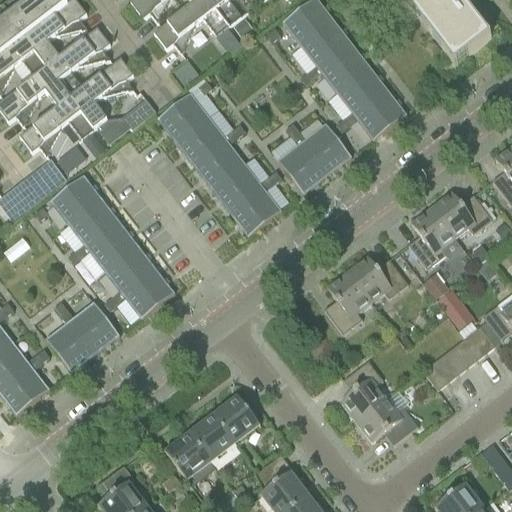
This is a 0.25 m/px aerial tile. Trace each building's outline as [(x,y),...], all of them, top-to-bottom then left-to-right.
[(58,0),(16,0),(0,13),(23,43),(66,9),(58,0)] [(172,0),(183,0),(191,10),(204,0),(203,0),(141,0),(130,9),(143,25),(150,20),(157,29),(158,29),(160,25),(159,24),(171,2),(171,1),(172,0)] [(204,0),(191,10),(153,39),(166,56),(173,50),(181,60),(181,59),(183,55),(182,55),(195,32),(194,32),(203,25),(216,42),(228,32),(204,0)] [(204,0),(228,32),(241,23),(228,6),(235,0),(204,0)] [(399,0),(406,9),(418,0),(399,0)] [(458,0),(418,0),(406,9),(454,71),(491,43),(458,0)] [(315,3),(282,28),(285,33),(300,52),(332,27),(333,26),(322,11),(318,10),(320,10),(315,3)] [(23,43),(46,73),(59,64),(47,48),(55,41),(56,42),(81,36),(81,37),(85,36),(86,36),(79,26),(86,20),(73,4),(66,9),(23,43)] [(0,12),(0,60),(23,43),(0,13),(0,12)] [(244,24),(233,32),(240,42),(251,33),(244,24)] [(332,27),(300,52),(304,57),(315,72),(318,76),(350,51),(352,50),(333,26),(332,27)] [(46,73),(70,104),(82,95),(70,78),(79,72),(79,73),(104,66),(104,68),(109,67),(109,66),(102,57),(110,51),(97,34),(59,64),(46,73)] [(274,34),(266,40),(269,45),(272,48),(278,43),(280,42),(274,34)] [(22,67),(34,83),(46,73),(23,43),(0,60),(0,101),(0,102),(2,98),(1,97),(14,75),(13,74),(22,67)] [(350,51),(318,76),(321,80),(322,81),(336,99),(368,75),(370,74),(352,50),(350,51)] [(82,95),(70,104),(94,135),(107,126),(94,109),(102,102),(103,103),(127,97),(128,98),(132,97),(133,97),(126,87),(133,81),(120,65),(82,95)] [(187,67),(173,78),(183,91),(197,80),(187,67)] [(314,73),(307,78),(311,83),(313,86),(320,81),(321,80),(318,76),(315,72),(314,73)] [(45,98),(57,113),(70,104),(46,73),(34,83),(0,108),(0,117),(8,129),(15,123),(23,133),(23,132),(26,128),(24,127),(37,105),(36,104),(45,98)] [(368,75),(336,99),(340,104),(351,119),(354,123),(386,99),(388,97),(370,74),(368,75)] [(307,78),(300,84),(303,89),(305,92),(312,87),(313,86),(311,83),(307,78)] [(206,87),(198,93),(201,97),(203,101),(210,96),(212,94),(206,87)] [(386,99),(354,123),(357,126),(358,128),(372,146),(404,122),(406,121),(388,97),(386,99)] [(190,99),(156,125),(159,128),(175,148),(207,123),(208,123),(190,99)] [(70,104),(57,113),(19,142),(32,159),(39,154),(46,163),(47,163),(49,159),(48,158),(60,136),(60,135),(68,128),(81,145),(94,135),(70,104)] [(155,118),(146,106),(122,124),(131,136),(155,118)] [(349,120),(343,125),(347,130),(349,132),(355,127),(357,126),(354,123),(351,119),(349,120)] [(207,123),(175,148),(178,153),(193,172),(225,147),(226,146),(223,142),(208,123),(207,123)] [(122,124),(107,126),(94,135),(109,154),(131,136),(122,124)] [(343,125),(335,131),(339,136),(341,138),(347,134),(349,132),(347,130),(343,125)] [(239,130),(231,136),(235,141),(237,144),(244,139),(245,138),(239,130)] [(293,130),(285,136),(289,140),(291,143),(297,139),(299,138),(293,130)] [(302,147),(301,148),(305,153),(327,182),(348,165),(351,163),(325,130),(305,145),(302,147)] [(231,136),(223,142),(226,146),(227,147),(229,150),(236,145),(237,144),(235,141),(231,136)] [(92,138),(82,145),(95,163),(105,155),(92,138)] [(297,139),(291,143),(295,148),(297,151),(301,148),(302,147),(305,145),(299,138),(297,139)] [(225,147),(193,172),(196,176),(211,196),(244,170),(245,170),(233,154),(229,150),(227,147),(226,146),(225,147)] [(295,153),(277,167),(280,172),(303,200),(324,184),(327,182),(305,153),(301,148),(297,151),(295,153)] [(493,186),(492,186),(504,202),(511,211),(511,209),(511,151),(495,165),(504,177),(506,180),(495,189),(493,186)] [(73,158),(54,173),(64,186),(83,171),(73,158)] [(39,177),(55,197),(66,188),(51,169),(39,177)] [(244,170),(211,196),(214,200),(229,219),(262,194),(263,194),(259,189),(245,170),(244,170)] [(29,185),(45,205),(55,197),(39,177),(29,185)] [(275,177),(267,183),(271,188),(273,191),(280,185),(281,185),(275,177)] [(83,181),(50,207),(52,211),(68,231),(100,205),(101,205),(83,181)] [(267,183),(259,189),(263,194),(265,197),(272,191),(273,191),(271,188),(267,183)] [(18,193),(34,212),(45,205),(29,185),(18,193)] [(34,212),(18,193),(7,202),(23,221),(34,212)] [(262,194),(229,219),(232,223),(247,243),(280,218),(281,217),(269,201),(265,197),(263,194),(262,194)] [(451,198),(431,214),(454,244),(468,234),(472,240),(492,226),(485,217),(473,201),(472,201),(475,204),(463,213),(461,210),(451,198)] [(23,221),(7,202),(0,207),(0,215),(11,230),(23,221)] [(100,205),(68,231),(71,235),(83,251),(86,254),(118,229),(120,228),(101,205),(100,205)] [(42,213),(34,219),(36,222),(40,227),(47,221),(48,220),(42,213)] [(409,250),(408,251),(420,266),(427,275),(446,261),(441,254),(454,244),(431,214),(411,229),(420,241),(422,245),(411,253),(409,250)] [(118,229),(86,254),(89,258),(104,278),(136,253),(138,252),(120,228),(118,229)] [(504,229),(497,234),(504,243),(511,238),(504,229)] [(83,251),(71,235),(63,241),(75,257),(82,252),(83,251)] [(25,239),(0,256),(0,260),(8,272),(35,253),(25,239)] [(487,258),(491,263),(511,248),(511,240),(511,241),(487,258)] [(465,257),(454,244),(441,254),(446,261),(451,267),(465,257)] [(82,252),(75,257),(78,261),(81,264),(88,259),(89,258),(86,254),(83,251),(82,252)] [(136,253),(104,278),(107,282),(119,297),(122,302),(154,277),(156,276),(138,252),(136,253)] [(481,254),(470,263),(477,272),(489,264),(481,254)] [(75,257),(68,263),(70,266),(73,270),(80,265),(81,264),(78,261),(75,257)] [(96,284),(104,278),(89,258),(88,259),(81,264),(96,284)] [(367,262),(347,278),(370,309),(383,299),(388,305),(408,290),(404,285),(401,281),(389,265),(388,266),(390,269),(379,278),(377,274),(367,262)] [(488,270),(478,278),(486,289),(496,282),(488,270)] [(154,277),(122,302),(125,305),(141,325),(172,301),(174,299),(156,276),(154,277)] [(324,315),(343,340),(358,328),(362,325),(357,319),(370,309),(347,278),(326,294),(336,306),(338,309),(327,318),(324,315)] [(436,279),(422,289),(436,307),(449,297),(436,279)] [(449,297),(436,307),(458,335),(473,324),(451,295),(449,297)] [(117,299),(111,303),(114,308),(117,311),(123,306),(125,305),(122,302),(119,297),(117,299)] [(111,303),(103,309),(107,313),(109,317),(115,312),(117,311),(114,308),(111,303)] [(133,331),(141,325),(125,305),(117,311),(133,331)] [(486,327),(480,332),(495,352),(502,346),(500,343),(511,334),(511,335),(511,309),(507,314),(502,307),(482,322),(486,327)] [(61,308),(53,314),(56,317),(59,322),(65,317),(67,316),(61,308)] [(71,325),(69,327),(72,330),(95,360),(117,344),(119,342),(93,308),(73,324),(71,325)] [(7,309),(0,314),(0,315),(2,318),(5,322),(12,318),(13,316),(7,309)] [(65,317),(59,322),(62,325),(65,330),(69,327),(71,325),(73,324),(67,316),(65,317)] [(65,330),(45,345),(71,379),(95,360),(72,330),(69,327),(65,330)] [(457,338),(462,345),(470,339),(476,335),(470,328),(457,338)] [(0,357),(11,349),(13,348),(0,331),(0,357)] [(480,332),(470,339),(486,359),(495,352),(483,336),(480,332)] [(470,339),(461,347),(476,367),(486,359),(470,339)] [(418,346),(406,356),(416,368),(428,358),(418,346)] [(461,347),(451,354),(466,374),(476,367),(461,347)] [(11,349),(0,357),(0,395),(29,373),(31,372),(30,371),(28,368),(13,348),(11,349)] [(451,354),(441,361),(457,381),(466,374),(451,354)] [(43,355),(35,362),(38,365),(41,369),(47,364),(49,363),(43,355)] [(441,361),(432,369),(447,389),(457,381),(441,361)] [(35,362),(28,368),(30,371),(31,372),(33,375),(40,370),(41,369),(38,365),(35,362)] [(352,398),(340,407),(356,428),(386,404),(376,391),(383,386),(368,367),(359,374),(343,386),(344,387),(347,384),(356,395),(352,398)] [(432,369),(422,376),(425,380),(438,396),(447,389),(432,369)] [(29,373),(0,395),(0,401),(15,421),(47,397),(49,396),(36,378),(33,375),(31,372),(29,373)] [(237,405),(214,423),(234,450),(258,432),(259,434),(260,433),(237,403),(236,403),(237,405)] [(386,404),(356,428),(371,448),(384,439),(387,436),(395,447),(392,450),(393,451),(418,432),(405,416),(403,413),(396,418),(386,404)] [(214,423),(190,442),(210,468),(234,450),(214,423)] [(165,458),(164,458),(176,474),(186,487),(191,493),(215,474),(210,468),(190,442),(166,460),(165,458)] [(511,477),(491,451),(480,460),(508,497),(511,493),(511,477)] [(256,479),(265,491),(289,472),(280,461),(256,479)] [(143,511),(127,491),(134,486),(123,473),(98,492),(108,504),(97,511),(143,511)] [(262,501),(270,511),(297,511),(308,504),(290,481),(292,479),(291,478),(262,501)] [(163,488),(162,489),(169,498),(170,496),(180,489),(173,480),(163,488)] [(479,511),(465,493),(467,491),(466,490),(436,511),(479,511)] [(241,491),(235,496),(243,507),(249,502),(241,491)]
